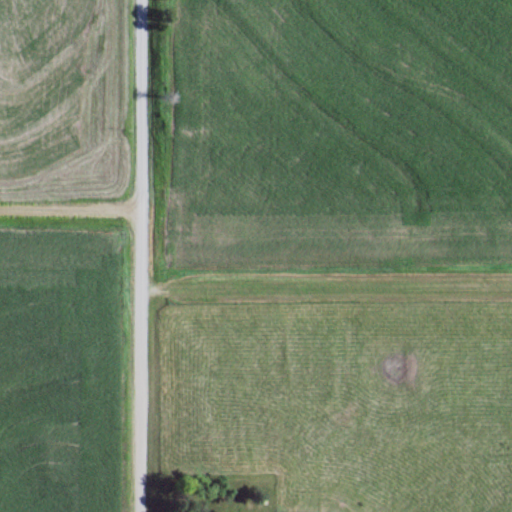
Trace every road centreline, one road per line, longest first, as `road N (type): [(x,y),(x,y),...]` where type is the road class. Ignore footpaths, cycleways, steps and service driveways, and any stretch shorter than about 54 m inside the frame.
road 1 (residential): [(141,511),(142,0)]
road 2 (residential): [(142,208),(0,206)]
